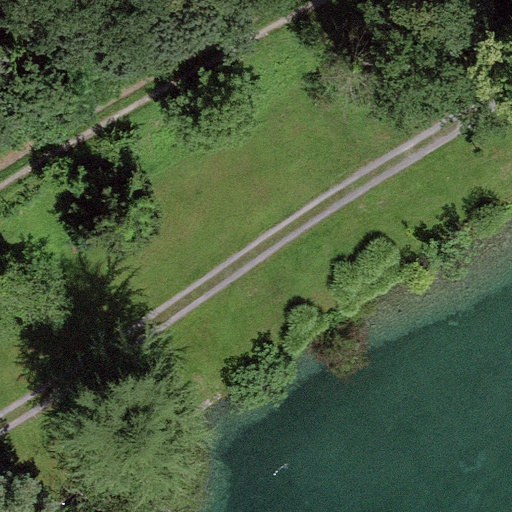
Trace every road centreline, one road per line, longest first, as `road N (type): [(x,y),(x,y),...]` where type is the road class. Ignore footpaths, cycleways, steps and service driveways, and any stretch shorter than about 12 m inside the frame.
road 1 (track): [(0,425),(321,206),(511,90)]
road 2 (track): [(314,0),(0,181)]
